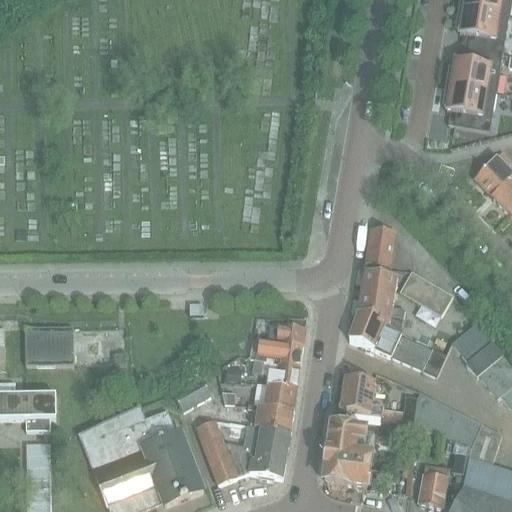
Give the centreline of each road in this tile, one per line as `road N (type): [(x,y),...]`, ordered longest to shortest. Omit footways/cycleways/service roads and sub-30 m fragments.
road 1 (residential): [(0,286),(323,278)]
road 2 (tertiary): [(306,511),(329,319),(323,278)]
road 3 (residential): [(437,0),(408,153)]
road 4 (residential): [(511,264),(408,153)]
road 5 (tertiary): [(357,147),(383,0)]
road 6 (tertiary): [(323,278),(337,264),(357,147)]
